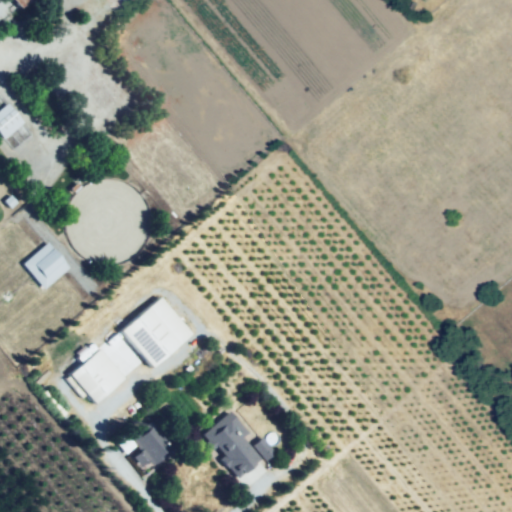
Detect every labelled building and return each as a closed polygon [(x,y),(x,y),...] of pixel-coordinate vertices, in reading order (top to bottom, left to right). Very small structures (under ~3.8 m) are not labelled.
[(9,0),(16,8),(26,0),(9,0)] [(0,137),(0,104),(17,125),(1,139),(0,137)] [(0,203),(0,199),(5,195),(11,203),(5,209),(0,203)] [(15,262),(41,239),(67,267),(41,291),(15,262)] [(116,331),(154,297),(186,333),(148,367),(116,331)] [(93,347),(121,378),(96,401),(68,370),(93,347)] [(228,408),(196,435),(231,478),(252,461),(235,440),(247,430),(228,408)] [(128,436),(144,421),(168,447),(151,462),(128,436)] [(258,436),(274,454),(265,462),(249,444),(258,436)]
